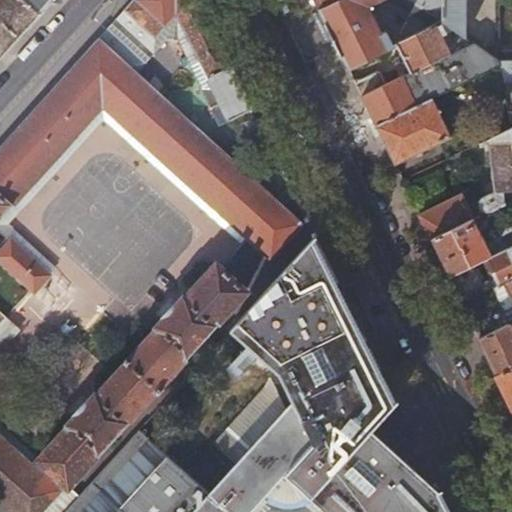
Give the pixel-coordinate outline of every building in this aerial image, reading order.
[(0,0),(0,58),(40,14),(42,12),(28,0),(0,0)] [(28,0),(42,12),(52,0),(28,0)] [(133,0),(100,36),(138,70),(171,34),(180,40),(221,124),(255,108),(201,0),(133,0)] [(315,0),(320,9),(338,0),(315,0)] [(368,4),(375,0),(338,0),(320,9),(347,64),(348,67),(392,45),(386,31),(388,30),(386,26),(380,29),(368,4)] [(404,0),(392,21),(413,35),(425,29),(436,23),(442,20),(425,9),(410,0),(404,0)] [(410,0),(425,9),(442,9),(442,0),(410,0)] [(442,0),(442,9),(442,20),(465,36),(465,0),(442,0)] [(397,43),(411,73),(448,55),(450,54),(436,23),(425,29),(413,35),(397,43)] [(104,103),(273,255),(305,222),(138,70),(100,36),(0,146),(0,187),(15,202),(104,103)] [(386,86),(363,97),(377,126),(432,99),(437,96),(500,66),(498,59),(474,42),(450,54),(448,55),(411,73),(386,86)] [(511,58),(498,59),(500,66),(502,81),(511,81),(511,111),(508,111),(509,115),(511,122),(511,58)] [(363,79),(355,80),(363,97),(386,86),(378,71),(363,79)] [(511,81),(502,81),(503,85),(508,111),(511,111),(511,81)] [(450,137),(432,99),(377,126),(381,133),(396,164),(450,137)] [(463,195),(420,215),(433,241),(473,221),(475,220),(481,217),(486,214),(511,200),(511,130),(511,127),(488,139),(495,191),(481,197),(480,201),(468,206),(463,195)] [(0,218),(15,202),(0,187),(0,218)] [(483,221),(481,217),(475,220),(473,221),(433,241),(447,270),(450,277),(482,261),(506,249),(503,243),(489,250),(486,243),(477,224),(483,221)] [(477,224),(486,243),(492,240),(484,222),(483,221),(477,224)] [(39,264),(12,239),(10,241),(5,236),(1,241),(6,245),(0,251),(0,256),(25,280),(39,264)] [(230,329),(254,350),(279,372),(294,400),(287,407),(273,378),(214,442),(236,462),(211,490),(164,448),(141,427),(64,511),(250,511),(269,491),(275,495),(280,498),(286,499),(293,500),(297,500),(301,499),(305,497),(309,494),(319,503),(380,436),(372,429),(398,401),(315,237),(230,329)] [(492,283),(495,288),(503,284),(511,279),(511,245),(506,249),(482,261),(484,266),(489,263),(497,280),(492,283)] [(218,262),(187,296),(218,321),(248,289),(218,262)] [(511,314),(500,309),(472,322),(476,330),(480,338),(509,324),(511,322),(511,279),(503,284),(511,302),(511,314)] [(159,327),(189,353),(218,321),(187,296),(185,293),(156,324),(159,327)] [(0,324),(8,316),(0,307),(0,356),(3,353),(0,349),(0,324)] [(511,367),(511,329),(509,324),(480,338),(498,374),(511,367)] [(71,424),(41,457),(67,482),(70,484),(189,353),(159,327),(99,393),(71,424)] [(254,350),(230,329),(141,427),(164,448),(254,350)] [(511,367),(498,374),(509,396),(511,403),(511,367)] [(71,424),(99,393),(97,390),(68,422),(71,424)] [(0,497),(16,511),(39,511),(67,482),(41,457),(0,420),(0,497)] [(328,511),(452,511),(441,488),(439,488),(380,436),(319,503),(328,511)]
